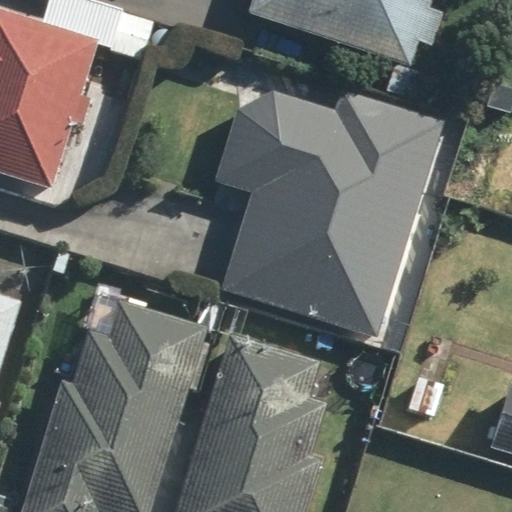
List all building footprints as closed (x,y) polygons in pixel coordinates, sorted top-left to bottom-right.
[(430,0),(248,0),(243,13),(403,73),(415,42),(431,49),(444,15),(428,9),(430,0)] [(97,100),(76,95),(90,43),(0,18),(0,181),(49,195),(69,121),(90,126),(97,100)] [(331,110),(243,88),(216,196),(249,204),(224,302),(384,342),(440,122),(335,95),(331,110)] [(0,433),(11,397),(0,393),(0,357),(15,305),(0,300),(0,433)] [(153,511),(209,338),(99,303),(74,382),(55,375),(11,511),(153,511)] [(314,403),(322,374),(223,346),(174,511),(313,511),(343,412),(314,403)] [(511,377),(506,376),(482,450),(511,459),(511,377)]
